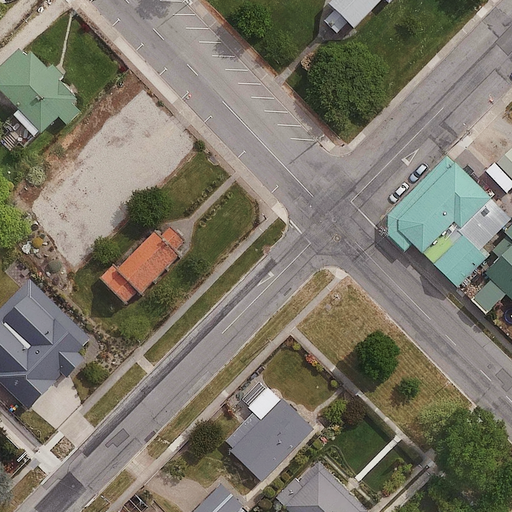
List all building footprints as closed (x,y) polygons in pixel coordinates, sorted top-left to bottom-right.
[(334,0),(328,7),(353,33),(386,1),(392,7),(399,0),(334,0)] [(0,79),(1,81),(0,81),(0,89),(41,132),(58,116),(67,125),(80,112),(72,104),(77,99),(59,80),(63,77),(52,65),(48,68),(30,51),(25,55),(19,49),(0,66),(0,79)] [(511,227),(511,216),(454,157),(389,219),(460,292),(492,261),(484,254),(511,227)] [(159,221),(102,283),(131,310),(188,249),(159,221)] [(511,246),(483,276),(511,304),(511,246)] [(29,279),(0,308),(0,382),(28,410),(62,374),(66,378),(85,360),(77,352),(91,339),(29,279)] [(283,397),(235,448),(268,479),(316,428),(283,397)] [(327,462),(287,503),(296,511),(374,511),(376,510),(327,462)] [(224,483),(194,511),(237,511),(245,504),(224,483)]
